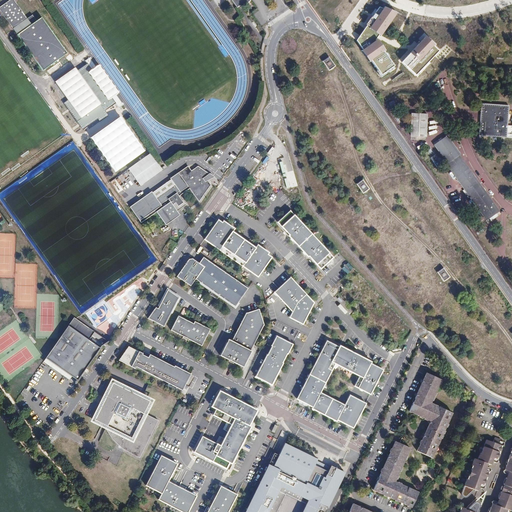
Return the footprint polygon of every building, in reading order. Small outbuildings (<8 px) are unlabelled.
[(9,0),(0,6),(0,11),(1,11),(4,16),(3,17),(7,22),(8,21),(12,25),(10,26),(12,29),(17,30),(18,29),(20,32),(16,35),(28,51),(42,71),(67,53),(51,31),(41,17),(36,21),(32,15),(27,19),(15,3),(13,0),(9,0)] [(231,0),(237,8),(240,6),(241,7),(250,1),(249,0),(231,0)] [(395,15),(380,8),(376,14),(368,25),(369,26),(358,41),(382,75),(395,66),(376,41),(379,37),(395,15)] [(467,37),(468,29),(442,27),(442,34),(459,35),(459,36),(467,37)] [(439,51),(425,38),(416,48),(403,62),(417,76),(439,51)] [(85,60),(87,63),(96,76),(111,98),(117,106),(119,108),(123,105),(89,57),(85,60)] [(329,57),(323,61),(329,69),(334,65),(329,57)] [(96,76),(87,63),(77,70),(102,105),(107,112),(117,106),(111,98),(96,76)] [(102,105),(77,70),(75,67),(55,81),(57,84),(82,119),(102,105)] [(82,119),(57,84),(54,86),(84,130),(101,118),(102,120),(109,115),(107,112),(102,105),(82,119)] [(506,137),(509,106),(482,104),(481,116),(479,135),(506,137)] [(410,136),(425,137),(426,114),(411,114),(410,136)] [(494,205),(464,163),(458,155),(460,154),(455,148),(450,141),(447,136),(441,140),(434,145),(434,146),(439,151),(447,163),(446,164),(455,175),(479,210),(487,220),(499,211),(494,205)] [(238,140),(235,145),(242,149),(245,144),(238,140)] [(151,154),(129,169),(141,186),(163,170),(151,154)] [(151,193),(129,208),(140,224),(156,214),(165,227),(179,217),(176,213),(185,206),(182,201),(181,202),(178,198),(188,190),(198,204),(210,186),(206,181),(204,183),(203,180),(209,176),(197,168),(190,172),(187,167),(169,180),(174,187),(156,200),(151,193)] [(174,187),(169,180),(151,193),(156,200),(174,187)] [(362,180),(357,184),(363,192),(368,188),(362,180)] [(335,257),(292,211),(279,223),(323,269),(335,257)] [(219,219),(204,241),(259,280),(274,259),(269,255),(270,253),(260,245),(258,248),(236,232),(238,229),(224,220),(223,222),(219,219)] [(205,266),(209,260),(204,256),(199,262),(205,266)] [(229,301),(234,305),(236,306),(239,302),(243,295),(248,288),(237,279),(220,268),(209,260),(205,266),(199,262),(193,257),(189,258),(177,275),(191,285),(196,278),(203,283),(229,301)] [(443,268),(438,272),(444,281),(449,277),(443,268)] [(304,324),(315,303),(291,277),(275,293),(293,312),(290,317),(304,324)] [(180,296),(169,288),(159,307),(157,305),(149,316),(165,324),(175,306),(180,296)] [(229,337),(220,353),(243,365),(247,359),(252,349),(251,348),(254,341),(264,323),(259,306),(246,311),(245,313),(235,333),(232,339),(229,337)] [(179,314),(172,328),(190,337),(202,344),(210,329),(211,328),(195,320),(194,322),(179,314)] [(96,330),(75,316),(47,357),(79,379),(88,366),(102,346),(90,339),(96,330)] [(278,336),(257,377),(274,385),(295,344),(278,336)] [(371,395),(384,371),(328,343),(299,400),(355,428),(367,404),(351,395),(346,405),(322,394),(337,365),(359,376),(354,387),(371,395)] [(136,365),(146,371),(154,355),(150,353),(149,356),(143,353),(143,352),(129,344),(124,352),(119,359),(135,367),(136,365)] [(154,355),(146,371),(152,374),(170,383),(182,389),(191,372),(179,367),(175,365),(164,360),(154,355)] [(417,393),(409,411),(431,421),(427,429),(420,446),(418,451),(433,458),(440,442),(446,429),(453,413),(431,403),(440,383),(441,379),(426,373),(417,393)] [(102,406),(96,419),(108,425),(107,428),(112,437),(122,446),(128,450),(141,457),(150,437),(158,421),(159,419),(146,412),(152,400),(140,394),(123,385),(114,381),(102,406)] [(233,426),(222,447),(203,438),(196,452),(227,468),(257,411),(220,392),(212,407),(217,409),(214,416),(233,426)] [(282,430),(278,439),(283,441),(285,439),(286,439),(289,434),(282,430)] [(480,454),(479,454),(478,458),(474,457),(472,462),(474,462),(473,465),(471,472),(468,478),(467,481),(466,480),(464,485),(463,489),(462,491),(462,492),(462,494),(463,495),(464,495),(465,495),(466,495),(468,494),(473,489),(474,488),(478,489),(479,486),(480,484),(476,483),(477,481),(482,483),(481,487),(483,487),(484,487),(485,486),(485,485),(485,484),(484,483),(489,470),(487,469),(482,467),(482,466),(486,467),(487,465),(488,461),(491,463),(492,460),(493,457),(490,456),(490,455),(495,457),(494,461),(495,461),(497,461),(498,460),(498,459),(498,458),(497,457),(501,444),(502,443),(503,443),(503,442),(503,441),(502,440),(501,440),(500,443),(493,441),(486,438),(484,445),(481,452),(480,454)] [(376,486),(374,490),(382,494),(396,500),(413,508),(419,492),(401,484),(396,482),(404,462),(410,448),(396,441),(386,464),(376,486)] [(276,454),(247,511),(278,511),(287,495),(307,504),(302,511),(328,511),(347,473),(332,465),(329,472),(315,466),(318,459),(286,444),(280,456),(276,454)] [(511,448),(511,451),(511,459),(509,458),(506,465),(507,465),(506,468),(505,468),(504,469),(503,470),(504,471),(505,472),(506,473),(507,470),(509,470),(511,471),(511,473),(509,473),(508,474),(507,477),(506,477),(503,484),(506,485),(508,486),(505,492),(503,492),(501,491),(498,498),(499,499),(498,501),(498,503),(502,504),(501,506),(497,505),(495,504),(496,501),(494,500),(493,500),(493,501),(493,502),(493,503),(492,507),(491,507),(489,511),(507,511),(508,509),(511,510),(511,508),(511,448)] [(180,464),(162,454),(158,463),(146,486),(151,488),(163,495),(170,482),(180,464)] [(188,511),(197,496),(170,482),(163,495),(162,497),(160,500),(174,507),(183,511),(188,511)] [(229,511),(238,495),(222,487),(209,511),(229,511)] [(163,495),(151,488),(149,491),(162,497),(163,495)] [(465,509),(461,507),(459,511),(477,511),(479,506),(479,504),(478,503),(477,502),(475,501),(474,502),(472,504),(468,508),(467,510),(465,509)]
